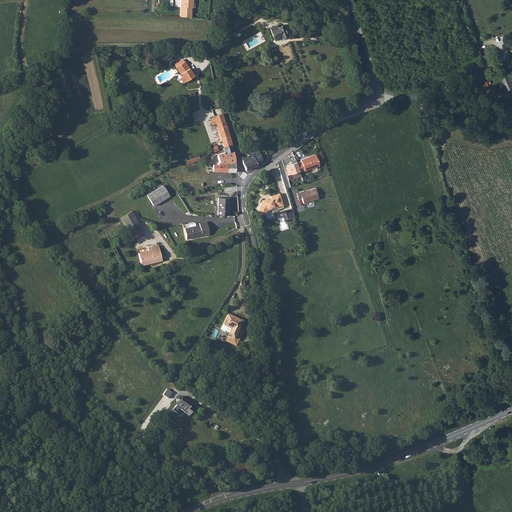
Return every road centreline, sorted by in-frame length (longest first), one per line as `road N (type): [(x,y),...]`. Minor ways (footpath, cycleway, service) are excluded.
road 1 (residential): [(285,485),(245,184),(309,131),(378,97)]
road 2 (tertiary): [(285,485),(386,462),(511,410)]
road 3 (track): [(209,44),(94,44),(57,59)]
road 4 (residential): [(511,68),(485,67),(418,95),(378,97)]
